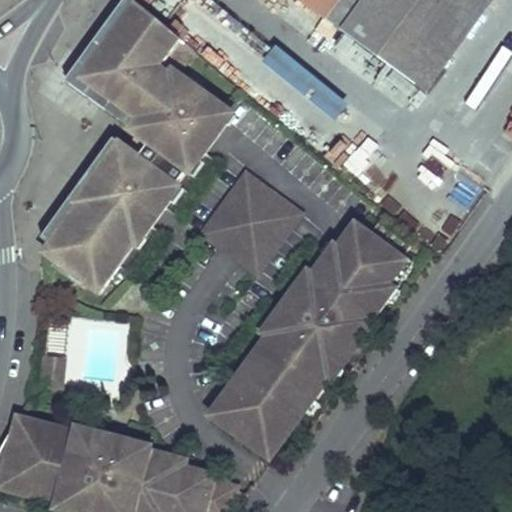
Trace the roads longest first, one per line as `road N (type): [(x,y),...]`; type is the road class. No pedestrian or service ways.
road 1 (residential): [(288,511),(511,204)]
road 2 (unknown): [(284,511),(194,425),(177,391),(179,332),(220,264)]
